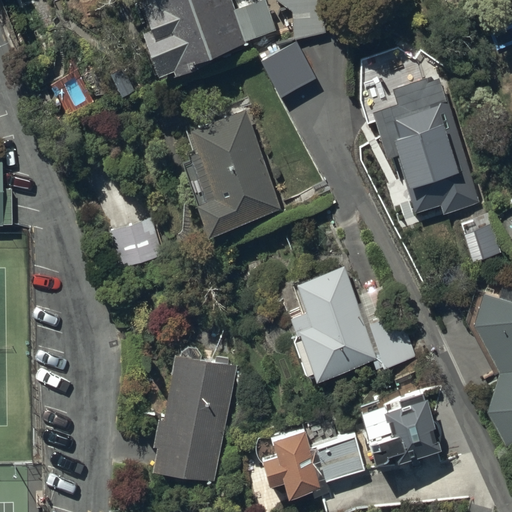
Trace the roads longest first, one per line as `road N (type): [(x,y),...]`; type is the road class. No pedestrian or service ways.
road 1 (residential): [(342,0),(335,95),(347,163),(507,511)]
road 2 (residential): [(0,80),(60,241),(82,343),(84,511)]
